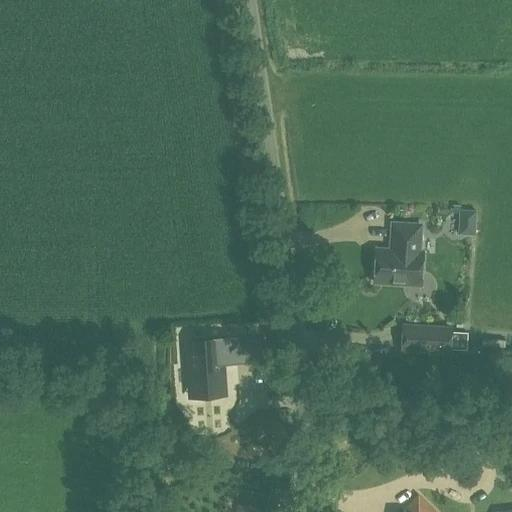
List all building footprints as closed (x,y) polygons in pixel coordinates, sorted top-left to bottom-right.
[(458,235),(475,236),(476,210),(459,209),(458,235)] [(420,252),(421,225),(393,224),(391,250),(376,249),(374,282),(421,285),(422,252),(420,252)] [(403,326),(402,349),(450,352),(451,328),(403,326)] [(207,340),(188,341),(191,391),(223,389),(221,365),(236,364),(258,362),(256,335),(206,338),(207,340)] [(478,369),(485,405),(511,399),(511,375),(509,363),(478,369)] [(436,511),(418,494),(404,509),(406,511),(436,511)]
